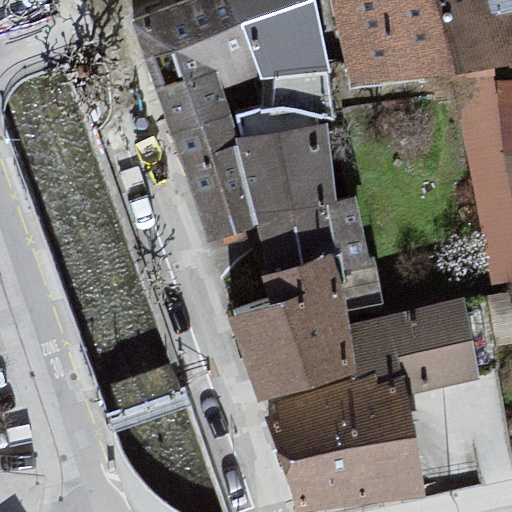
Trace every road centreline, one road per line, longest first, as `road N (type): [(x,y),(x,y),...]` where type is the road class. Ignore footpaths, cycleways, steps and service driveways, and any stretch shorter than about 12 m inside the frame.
road 1 (residential): [(90,5),(272,511)]
road 2 (residential): [(0,232),(92,495)]
